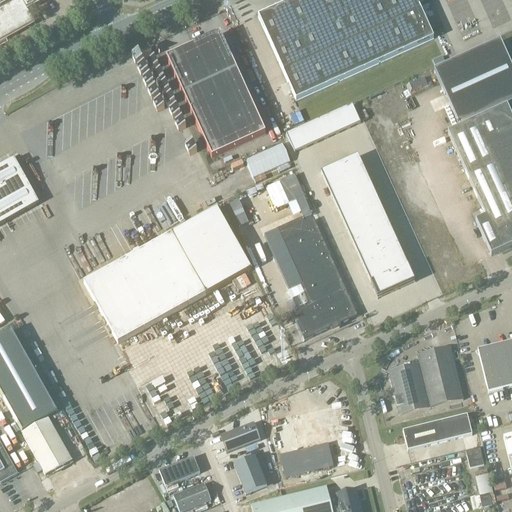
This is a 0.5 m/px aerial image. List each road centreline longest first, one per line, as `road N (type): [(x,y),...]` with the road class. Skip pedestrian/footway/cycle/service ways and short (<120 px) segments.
road 1 (unknown): [(416,116),(471,242),(497,265),(511,294)]
road 2 (unknown): [(327,363),(297,328),(284,272),(251,206)]
road 3 (unclassified): [(351,352),(511,280)]
road 4 (unclassified): [(45,511),(197,426)]
road 5 (unclassified): [(197,426),(351,352)]
road 6 (unclassified): [(391,511),(351,352)]
road 7 (tertiary): [(0,89),(115,30)]
